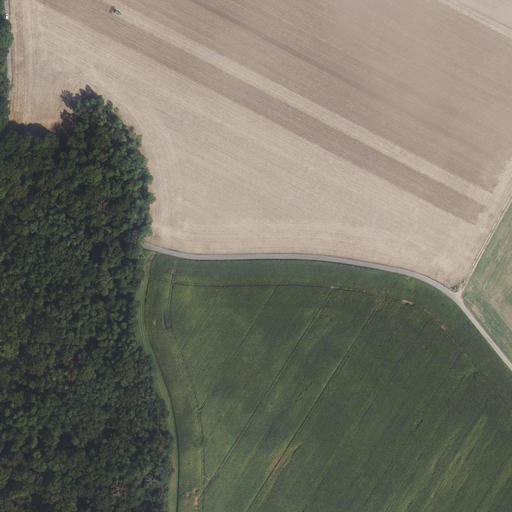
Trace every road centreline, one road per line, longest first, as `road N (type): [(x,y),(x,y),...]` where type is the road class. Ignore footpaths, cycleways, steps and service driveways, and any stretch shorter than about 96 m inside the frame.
road 1 (unclassified): [(0,162),(78,219),(152,248),(201,257),(312,256),(423,277),(456,298),(511,366)]
road 2 (track): [(43,511),(38,441),(0,370)]
road 3 (unclassified): [(0,135),(8,103),(7,0)]
